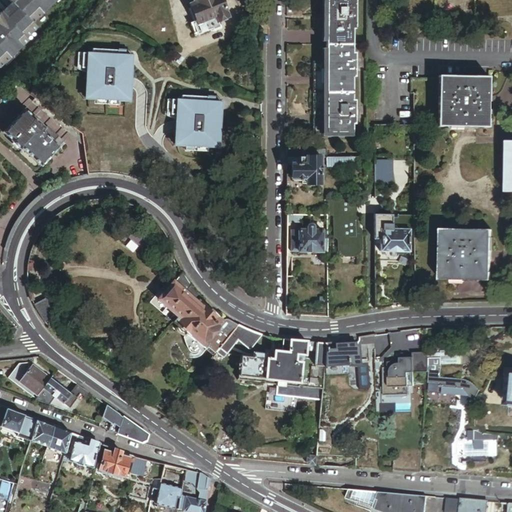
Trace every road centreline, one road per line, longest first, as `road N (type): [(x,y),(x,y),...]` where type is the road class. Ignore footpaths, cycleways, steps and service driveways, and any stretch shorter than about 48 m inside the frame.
road 1 (residential): [(43,344),(15,301),(16,252),(58,198),(99,186),(124,188),(157,206),(178,227),(212,291),(273,325)]
road 2 (residential): [(275,0),(273,325)]
road 3 (residential): [(511,492),(216,469)]
road 4 (residential): [(273,325),(335,329),(415,316),(511,314)]
road 5 (residential): [(0,398),(168,459),(203,459)]
road 6 (residential): [(203,459),(43,344)]
